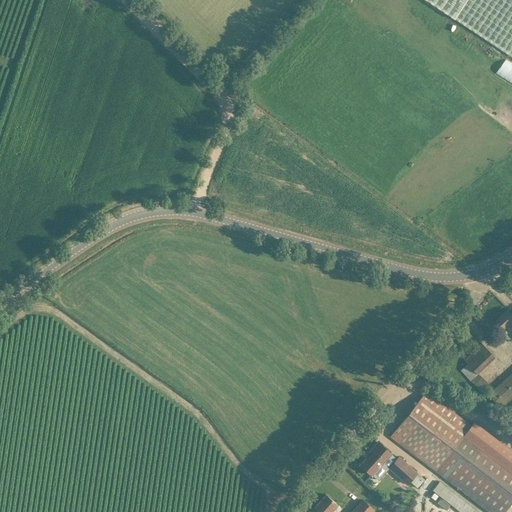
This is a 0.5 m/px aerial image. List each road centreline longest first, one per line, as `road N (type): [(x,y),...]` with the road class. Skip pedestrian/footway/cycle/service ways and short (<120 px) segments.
road 1 (tertiary): [(0,301),(110,225),(155,209),(231,219),(430,275),(482,271),(511,255)]
road 2 (track): [(502,262),(291,496),(290,511)]
road 3 (track): [(127,0),(227,105),(228,123),(195,211)]
